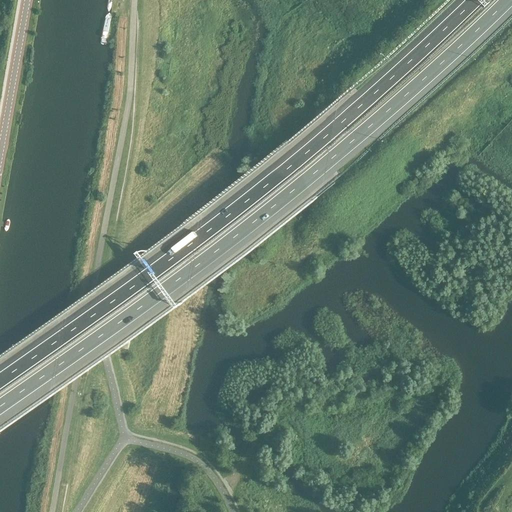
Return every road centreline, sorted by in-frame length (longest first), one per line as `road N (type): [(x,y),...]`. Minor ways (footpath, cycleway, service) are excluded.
road 1 (motorway): [(0,406),(262,215),(506,0)]
road 2 (motorway): [(475,0),(257,191),(0,380)]
road 3 (tertiary): [(0,155),(27,0)]
